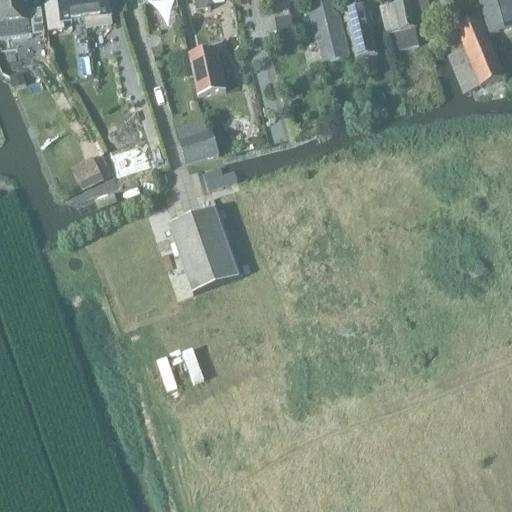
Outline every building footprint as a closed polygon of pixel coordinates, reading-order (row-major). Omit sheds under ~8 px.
[(26,0),(0,0),(0,42),(44,36),(41,11),(28,13),(26,0)] [(57,0),(59,6),(44,9),(48,33),(64,31),(63,25),(85,22),(86,22),(82,0),(57,0)] [(82,0),(86,22),(85,22),(86,31),(112,28),(107,0),(82,0)] [(137,0),(139,8),(160,4),(161,12),(176,10),(175,2),(176,2),(176,0),(137,0)] [(194,0),(196,13),(211,11),(209,0),(194,0)] [(395,36),(399,53),(419,49),(415,31),(432,27),(426,0),(421,0),(380,9),(386,37),(395,36)] [(478,0),(489,37),(511,30),(511,3),(511,0),(478,0)] [(308,7),(322,66),(349,59),(335,1),(308,7)] [(344,13),(356,63),(378,58),(366,8),(344,13)] [(290,19),(275,22),(278,42),(293,39),(290,19)] [(479,20),(456,30),(480,89),(504,80),(479,20)] [(189,56),(198,99),(226,94),(217,50),(189,56)] [(99,52),(80,58),(91,95),(110,90),(99,52)] [(211,133),(178,143),(186,169),(219,159),(211,133)] [(112,164),(120,185),(152,172),(146,159),(136,154),(112,164)] [(92,162),(71,172),(82,193),(102,183),(92,162)] [(170,226),(194,294),(239,278),(215,210),(170,226)] [(98,272),(111,269),(103,237),(85,241),(90,260),(95,259),(98,272)]
